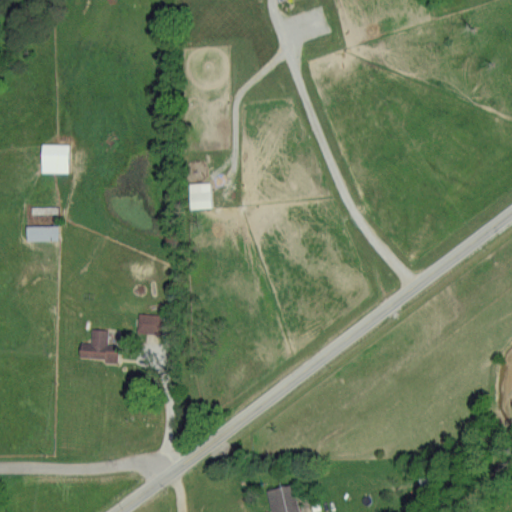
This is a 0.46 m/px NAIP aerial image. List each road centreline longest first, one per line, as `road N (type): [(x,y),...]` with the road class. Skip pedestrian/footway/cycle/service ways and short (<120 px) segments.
road 1 (secondary): [(102,511),(511,209)]
road 2 (residential): [(0,461),(183,447)]
